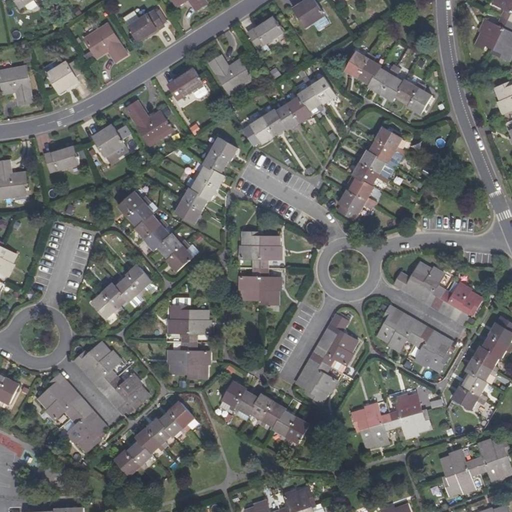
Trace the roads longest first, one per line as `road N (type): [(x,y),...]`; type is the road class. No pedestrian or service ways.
road 1 (residential): [(0,132),(83,110),(257,0)]
road 2 (residential): [(440,0),(459,110),(511,238)]
road 3 (residential): [(511,246),(433,239),(371,254)]
road 4 (residential): [(371,254),(348,242),(322,264),(330,289),(361,292)]
